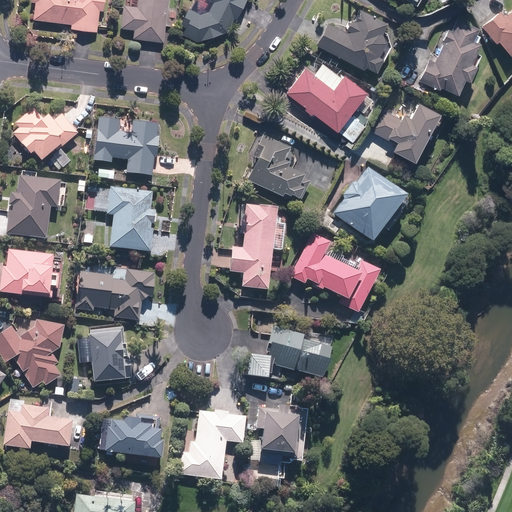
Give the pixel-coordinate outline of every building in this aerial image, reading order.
[(29,0),(29,3),(34,4),(32,21),(70,25),(70,29),(83,31),(96,33),(98,12),(102,12),(103,0),(29,0)] [(167,0),(136,0),(136,8),(122,6),(119,29),(133,31),(132,40),(149,42),(162,43),(167,0)] [(205,0),(212,3),(207,12),(198,15),(187,9),(178,26),(184,29),(180,35),(196,43),(225,33),(232,19),(235,20),(242,6),(244,0),(205,0)] [(511,10),(502,18),(498,13),(493,17),(480,27),(494,45),(496,43),(507,57),(511,53),(511,10)] [(321,35),(314,46),(360,71),(362,69),(372,74),(380,61),(375,58),(382,45),(379,35),(384,25),(357,11),(355,15),(356,16),(352,23),(349,22),(344,31),(346,32),(345,34),(326,24),(321,35)] [(438,89),(455,96),(462,81),(466,83),(473,68),(469,66),(478,46),(471,42),(476,30),(455,20),(449,32),(446,30),(440,43),(442,44),(433,63),(427,60),(417,82),(437,91),(438,89)] [(303,70),(284,94),(303,109),(302,111),(308,116),(309,115),(333,134),(364,95),(342,77),(340,79),(321,65),(312,76),(303,70)] [(389,153),(410,163),(435,116),(414,105),(406,120),(400,116),(398,120),(378,109),(367,131),(386,141),(387,140),(394,144),(389,153)] [(31,156),(39,165),(58,149),(59,150),(77,135),(60,116),(50,125),(45,120),(42,122),(32,109),(13,125),(18,130),(11,135),(20,145),(18,147),(28,158),(31,156)] [(155,137),(156,126),(132,123),(131,135),(117,133),(119,122),(97,119),(92,161),(110,163),(110,159),(126,161),(124,174),(150,177),(152,163),(152,159),(154,159),(157,137),(155,137)] [(255,159),(244,181),(278,199),(280,196),(286,199),(286,198),(295,202),(296,199),(299,200),(308,182),(300,178),(300,177),(284,169),(286,165),(281,162),(287,150),(261,136),(250,157),(255,159)] [(331,214),(367,243),(402,198),(365,169),(354,183),(350,183),(341,196),(341,201),(331,214)] [(112,171),(97,171),(97,179),(112,179),(112,171)] [(331,178),(318,171),(311,184),(324,191),(331,178)] [(58,182),(17,177),(15,194),(9,193),(7,206),(11,207),(10,212),(7,211),(6,221),(4,235),(44,240),(48,208),(55,209),(58,182)] [(148,211),(150,193),(108,188),(105,215),(112,216),(108,248),(148,253),(150,239),(151,229),(148,229),(148,225),(151,225),(153,211),(148,211)] [(264,291),(274,209),(257,206),(257,207),(244,206),(242,219),(240,219),(238,235),(242,235),(240,249),(230,248),(228,261),(227,273),(240,274),(239,288),(264,291)] [(310,283),(309,285),(319,291),(320,289),(339,299),(336,304),(354,314),(377,271),(358,262),(352,273),(320,256),(327,243),(310,235),(287,277),(301,285),(304,280),(310,283)] [(48,274),(51,256),(6,251),(4,268),(0,267),(0,270),(0,293),(49,299),(50,290),(54,290),(56,275),(48,274)] [(112,318),(137,321),(139,308),(139,302),(146,297),(150,298),(152,279),(151,279),(152,273),(124,270),(123,281),(110,279),(110,276),(78,272),(73,309),(91,312),(92,308),(113,311),(112,318)] [(154,318),(138,317),(138,321),(137,326),(153,327),(154,318)] [(0,333),(0,357),(3,363),(11,359),(31,389),(41,382),(43,386),(59,377),(52,366),(56,363),(50,354),(57,349),(61,326),(34,321),(33,328),(16,338),(9,327),(0,333)] [(123,377),(131,376),(130,365),(129,353),(127,353),(126,343),(125,343),(123,327),(91,330),(91,333),(89,333),(94,381),(123,379),(123,377)] [(265,353),(264,357),(246,354),(242,376),(264,379),(265,374),(269,375),(270,364),(273,365),(273,366),(290,372),(290,370),(317,380),(325,362),(323,362),(327,349),(299,340),(301,336),(271,327),(265,344),(263,352),(265,353)] [(144,384),(118,397),(122,407),(149,395),(144,384)] [(72,388),(53,387),(53,396),(72,397),(72,388)] [(6,411),(1,446),(27,450),(29,442),(65,448),(69,422),(48,418),(50,409),(45,408),(45,409),(19,405),(18,413),(6,411)] [(259,430),(256,451),(277,454),(276,457),(292,459),(298,414),(284,412),(285,408),(275,407),(274,410),(257,408),(254,429),(259,430)] [(212,413),(197,411),(193,443),(188,442),(187,453),(180,452),(177,475),(219,480),(224,442),(240,444),(243,417),(226,415),(226,412),(222,411),(213,410),(212,413)] [(105,428),(102,452),(105,453),(105,455),(111,456),(111,453),(157,460),(159,443),(156,442),(157,431),(156,431),(158,418),(134,414),(134,418),(128,417),(127,419),(121,418),(121,424),(109,422),(108,429),(105,428)] [(277,475),(256,473),(255,486),(276,487),(277,475)] [(133,511),(135,502),(78,494),(75,511),(133,511)]
